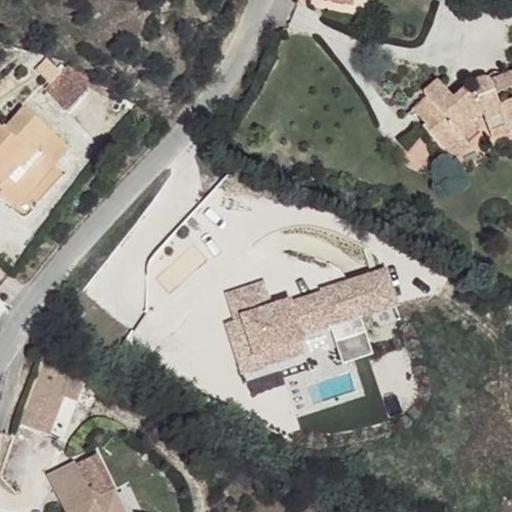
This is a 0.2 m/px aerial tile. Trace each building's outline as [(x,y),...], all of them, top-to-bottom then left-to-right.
[(63,61),(54,58),(38,89),(63,101),(79,70),(63,61)] [(418,112),(415,114),(439,144),(455,131),(457,133),(474,118),(470,113),(479,105),(484,111),(499,106),(503,116),(511,112),(511,60),(486,69),(484,67),(480,67),(476,67),(472,69),(469,73),(467,78),(468,84),(469,88),(466,89),(461,84),(450,91),(438,77),(423,88),(434,100),(418,112)] [(409,99),(418,112),(434,100),(423,88),(409,99)] [(484,111),(486,121),(503,116),(499,106),(484,111)] [(74,143),(23,115),(10,141),(0,136),(0,185),(6,189),(17,194),(12,205),(18,208),(34,219),(74,143)] [(17,194),(6,189),(0,201),(0,208),(13,216),(18,208),(12,205),(17,194)] [(354,282),(359,305),(388,299),(383,276),(354,282)] [(226,322),(239,373),(306,356),(297,323),(352,309),(347,289),(272,308),(265,281),(225,291),(232,321),(226,322)] [(73,375),(43,364),(24,411),(53,423),(73,375)] [(73,468),(61,473),(55,482),(75,473),(73,468)] [(47,487),(55,482),(61,473),(44,481),(47,487)] [(91,507),(75,473),(55,482),(50,491),(55,502),(75,510),(80,511),(119,511),(113,498),(91,507)] [(50,491),(55,482),(47,487),(50,491)] [(74,511),(75,510),(55,502),(59,511),(74,511)]
